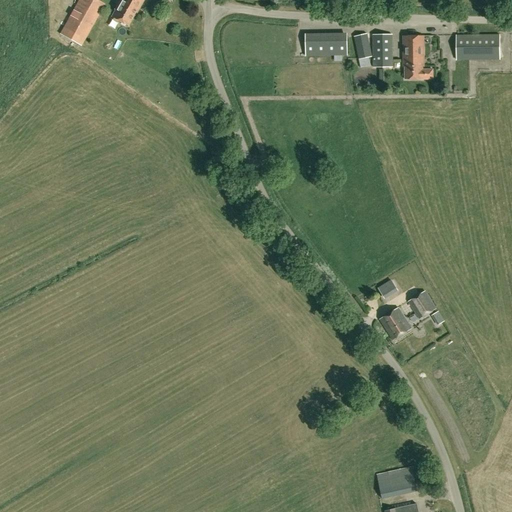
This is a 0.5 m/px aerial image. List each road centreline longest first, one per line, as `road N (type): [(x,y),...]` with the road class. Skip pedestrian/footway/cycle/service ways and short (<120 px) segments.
road 1 (unclassified): [(459,511),(441,450),(401,376),(259,188),(216,80),(209,3)]
road 2 (unclassified): [(209,3),(298,16),(511,21)]
